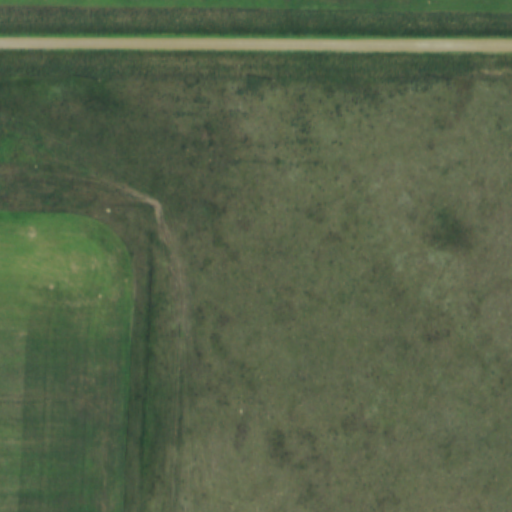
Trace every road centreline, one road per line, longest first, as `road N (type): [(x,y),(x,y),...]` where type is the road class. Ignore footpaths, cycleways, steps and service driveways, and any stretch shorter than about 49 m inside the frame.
road 1 (residential): [(511,43),(0,41)]
road 2 (track): [(0,211),(141,215),(132,511)]
